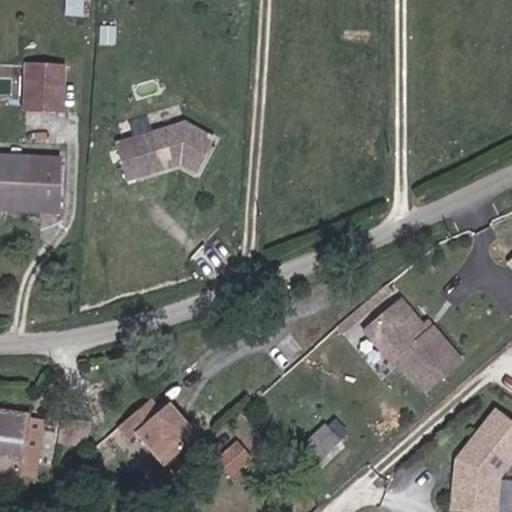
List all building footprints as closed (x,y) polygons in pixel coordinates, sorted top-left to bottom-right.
[(83,22),(84,0),(69,0),(68,21),(83,22)] [(31,63),(28,106),(62,109),(65,66),(31,63)] [(197,175),(216,139),(185,123),(117,143),(116,143),(127,182),(181,166),(197,175)] [(0,203),(57,206),(60,156),(0,152),(0,203)] [(366,327),(387,352),(422,323),(401,298),(366,327)] [(422,323),(387,352),(393,359),(398,354),(426,387),(461,357),(428,318),(422,323)] [(194,434),(179,418),(177,420),(173,416),(175,413),(166,401),(157,409),(147,397),(115,425),(153,469),(194,434)] [(0,450),(21,454),(28,416),(0,411),(0,450)] [(497,511),(501,476),(511,462),(511,420),(499,411),(460,460),(456,509),(489,511),(497,511)] [(317,461),(351,438),(337,416),(302,440),(317,461)] [(94,446),(97,421),(69,417),(65,442),(94,446)] [(232,477),(253,458),(239,442),(218,461),(232,477)]
